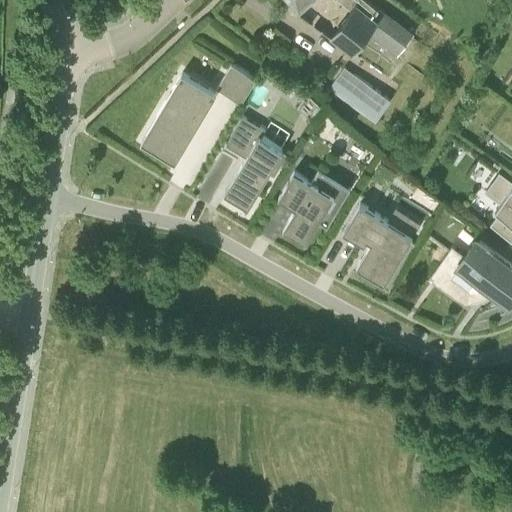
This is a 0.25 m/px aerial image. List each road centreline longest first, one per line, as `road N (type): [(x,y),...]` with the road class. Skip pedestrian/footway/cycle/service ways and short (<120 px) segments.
road 1 (residential): [(47,198),(173,226),(434,355),(511,350)]
road 2 (residential): [(0,499),(47,198)]
road 3 (residential): [(47,198),(67,51)]
